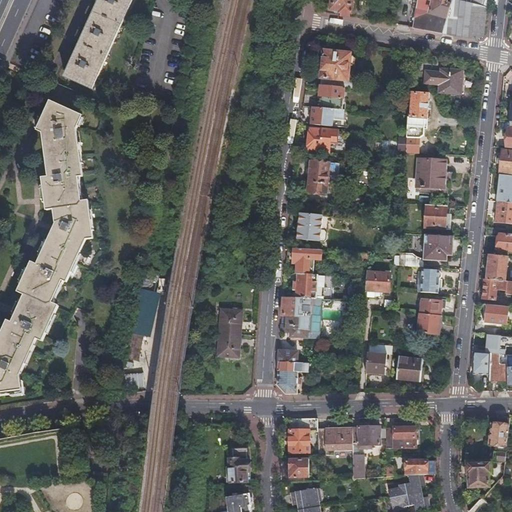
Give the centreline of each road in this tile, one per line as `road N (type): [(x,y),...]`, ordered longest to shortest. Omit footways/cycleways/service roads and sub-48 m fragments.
road 1 (residential): [(302,21),(276,198),(267,408)]
road 2 (residential): [(454,404),(495,55)]
road 3 (secondary): [(267,408),(111,405),(0,421)]
road 4 (residential): [(495,55),(302,21)]
road 5 (secondary): [(454,404),(267,408)]
